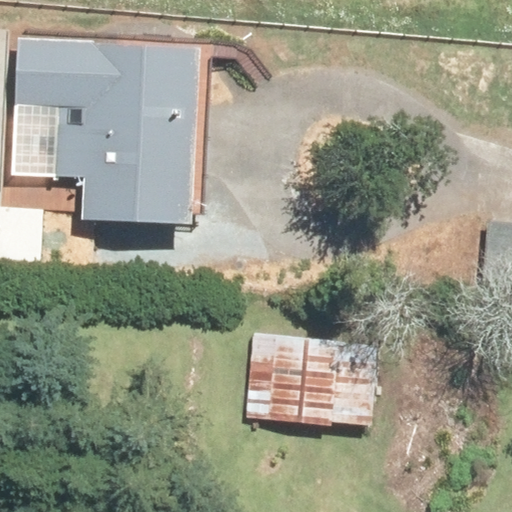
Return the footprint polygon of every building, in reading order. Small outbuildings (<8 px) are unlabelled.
[(200,219),(208,41),(24,32),(17,171),(88,174),(87,214),(133,216),(182,218),(200,219)] [(433,160),(434,210),(476,210),(474,159),(433,160)] [(46,219),(0,214),(0,269),(41,274),(46,219)] [(511,220),(490,219),(486,266),(506,266),(505,287),(511,287),(511,220)] [(352,347),(256,342),(251,425),(348,430),(352,347)]
